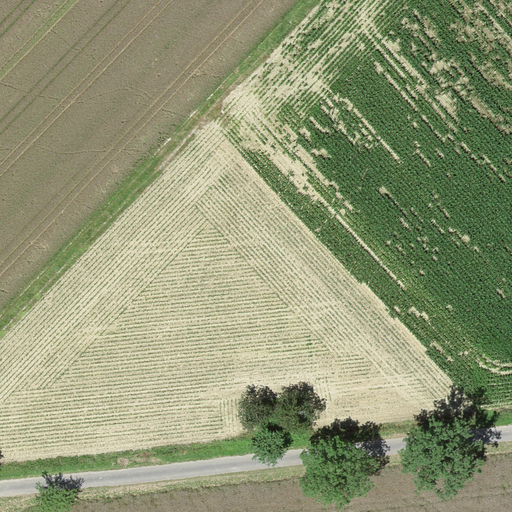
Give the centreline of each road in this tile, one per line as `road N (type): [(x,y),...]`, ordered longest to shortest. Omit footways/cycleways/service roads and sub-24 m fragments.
road 1 (unclassified): [(0,490),(511,433)]
road 2 (track): [(0,329),(316,0)]
